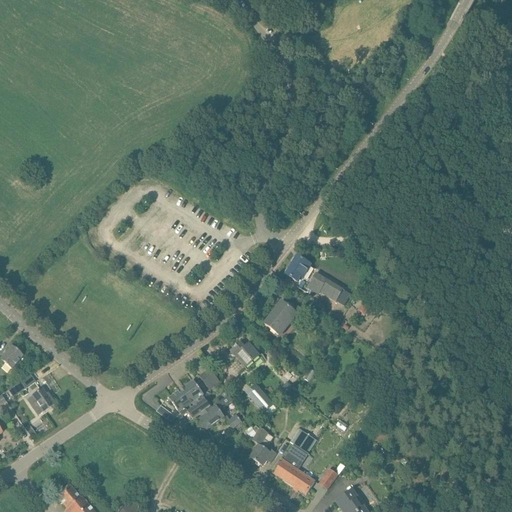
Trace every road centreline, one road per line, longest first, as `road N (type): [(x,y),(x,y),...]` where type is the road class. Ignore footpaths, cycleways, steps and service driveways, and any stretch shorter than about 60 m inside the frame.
road 1 (tertiary): [(286,245),(470,0)]
road 2 (unclassified): [(286,245),(265,230),(255,209),(292,110),(290,76),(238,0)]
road 3 (tertiary): [(112,404),(205,338),(286,245)]
road 4 (unclassified): [(295,511),(112,404)]
road 5 (tertiary): [(112,404),(0,302)]
road 6 (tertiary): [(0,479),(112,404)]
